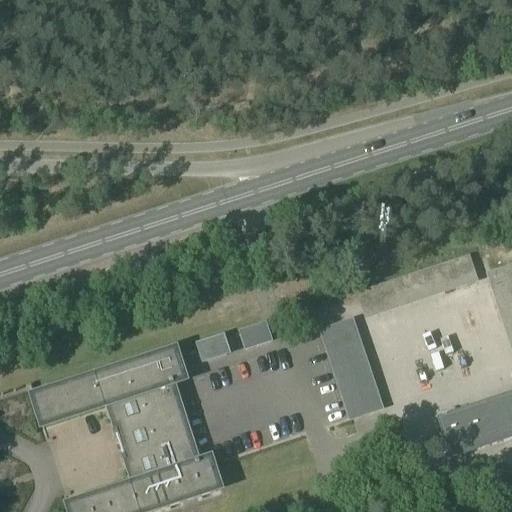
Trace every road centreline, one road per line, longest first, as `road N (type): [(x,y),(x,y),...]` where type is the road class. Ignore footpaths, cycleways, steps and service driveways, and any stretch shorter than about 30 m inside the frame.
road 1 (primary): [(0,276),(321,169)]
road 2 (primary): [(321,169),(0,168)]
road 3 (primary): [(321,169),(511,107)]
